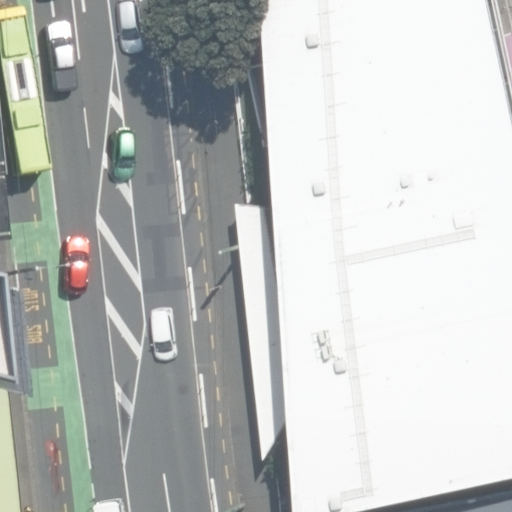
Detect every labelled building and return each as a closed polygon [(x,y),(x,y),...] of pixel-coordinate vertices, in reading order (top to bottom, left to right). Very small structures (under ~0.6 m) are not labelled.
[(311,511),(320,511),(511,471),(511,50),(501,0),(276,0),(280,58),(286,141),(291,204),(294,260),(299,317),(304,402),(311,511)] [(0,247),(8,246),(0,169),(0,247)] [(242,199),(270,456),(276,448),(301,408),(292,319),(299,317),(294,260),(282,263),(272,203),(252,200),(242,199)] [(0,392),(18,400),(12,297),(0,293),(0,392)] [(511,511),(511,492),(422,511),(511,511)]
